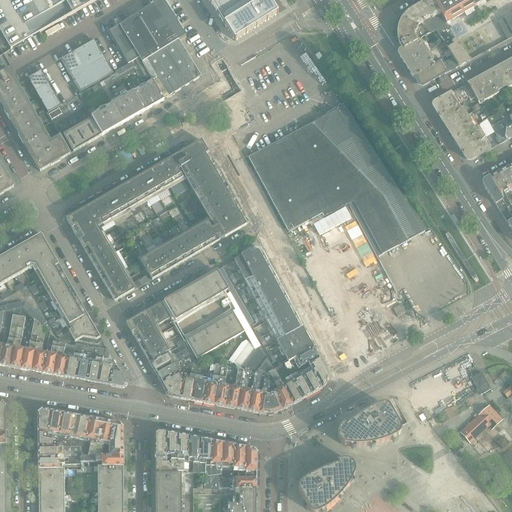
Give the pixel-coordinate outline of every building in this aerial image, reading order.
[(97,0),(0,0),(0,31),(10,50),(39,33),(39,34),(97,0)] [(208,0),(210,2),(210,4),(211,3),(216,12),(216,13),(217,14),(224,24),(223,25),(224,26),(224,25),(233,40),(234,41),(235,41),(236,41),(236,40),(245,35),(246,34),(255,28),(256,28),(257,28),(256,27),(266,22),(267,21),(276,15),(276,16),(277,15),(278,14),(277,14),(278,14),(277,13),(268,0),(208,0)] [(446,24),(431,1),(432,0),(431,0),(429,0),(411,11),(409,12),(406,14),(417,24),(420,27),(425,28),(429,34),(435,31),(446,24)] [(485,0),(431,0),(432,0),(431,1),(446,24),(486,1),(485,0)] [(177,39),(171,29),(178,25),(163,1),(156,6),(155,3),(155,4),(120,26),(139,59),(140,61),(141,63),(178,40),(177,39)] [(429,34),(425,28),(420,27),(417,24),(406,14),(405,15),(402,19),(399,25),(398,32),(398,33),(398,37),(399,42),(400,47),(402,49),(403,49),(418,40),(418,41),(429,34)] [(511,14),(497,23),(507,41),(511,37),(511,14)] [(469,61),(446,24),(435,31),(453,58),(459,67),(469,61)] [(139,59),(120,26),(117,27),(109,32),(128,65),(132,63),(135,61),(139,59)] [(170,96),(201,77),(199,75),(195,67),(178,40),(141,63),(149,77),(152,82),(163,101),(164,100),(170,96)] [(434,66),(418,41),(418,40),(403,49),(400,51),(399,56),(413,77),(434,66)] [(102,55),(94,41),(89,43),(84,47),(92,61),(102,55)] [(92,61),(84,47),(80,49),(74,52),(82,67),(87,64),(92,61)] [(82,67),(74,52),(61,60),(69,74),(82,67)] [(319,53),(314,56),(319,62),(323,59),(319,53)] [(91,72),(107,63),(102,55),(92,61),(87,64),(91,72)] [(441,76),(459,67),(453,58),(436,69),(441,76)] [(511,60),(507,63),(492,72),(502,91),(506,88),(507,90),(511,87),(511,60)] [(112,74),(113,73),(107,63),(91,72),(98,83),(108,76),(112,74)] [(74,82),(91,72),(87,64),(82,67),(69,74),(74,82)] [(14,80),(9,70),(4,73),(0,66),(0,103),(40,172),(50,166),(48,163),(52,161),(57,158),(59,161),(70,155),(60,137),(51,143),(48,137),(45,139),(12,82),(14,80)] [(441,76),(436,69),(434,66),(413,77),(418,85),(423,86),(441,76)] [(49,86),(41,72),(40,72),(28,79),(28,80),(36,93),(49,86)] [(98,83),(91,72),(74,82),(80,93),(98,83)] [(497,93),(502,91),(492,72),(468,84),(476,98),(475,98),(478,104),(482,101),(483,103),(498,95),(497,93)] [(163,101),(152,82),(147,85),(146,87),(140,91),(137,90),(133,92),(144,112),(163,101)] [(476,98),(468,84),(462,88),(468,99),(470,101),(475,98),(476,98)] [(41,103),(54,95),(49,86),(36,93),(39,99),(41,103)] [(144,112),(133,92),(128,96),(126,93),(121,96),(123,99),(116,103),(127,122),(144,112)] [(439,118),(458,106),(450,94),(434,103),(433,108),(439,118)] [(61,106),(54,95),(41,103),(47,113),(47,114),(48,113),(52,111),(55,109),(59,107),(61,106)] [(102,136),(123,124),(127,122),(116,103),(105,109),(106,111),(99,115),(98,114),(91,118),(92,119),(102,136)] [(424,232),(344,107),(343,107),(342,108),(340,105),(323,117),(323,118),(312,124),(271,146),(248,158),(276,210),(288,233),(321,215),(347,201),(377,258),(424,232)] [(473,129),(470,125),(472,124),(462,109),(460,110),(458,106),(439,118),(454,142),(473,129)] [(505,137),(508,109),(486,120),(501,145),(507,141),(505,137)] [(92,119),(82,124),(92,142),(102,136),(92,119)] [(82,124),(73,130),(83,147),(92,142),(82,124)] [(493,149),(484,134),(480,137),(477,133),(476,134),(473,129),(454,142),(466,159),(471,161),(493,149)] [(73,130),(63,135),(73,153),(83,147),(73,130)] [(168,196),(165,190),(183,179),(178,171),(183,168),(217,226),(224,239),(246,226),(205,155),(208,153),(201,141),(109,195),(120,215),(130,210),(134,217),(151,207),(147,200),(156,194),(160,201),(168,196)] [(0,195),(14,188),(0,163),(0,195)] [(511,176),(508,168),(499,173),(511,196),(511,176)] [(511,205),(511,196),(499,173),(489,178),(507,208),(511,205)] [(508,210),(507,208),(489,178),(484,181),(483,186),(501,215),(508,210)] [(117,263),(103,239),(97,229),(120,215),(109,195),(68,219),(67,221),(67,222),(113,301),(113,300),(116,301),(132,292),(130,289),(132,288),(130,285),(122,272),(130,267),(125,259),(117,263)] [(511,217),(508,210),(501,215),(511,231),(511,217)] [(152,281),(219,242),(224,239),(217,226),(212,229),(208,222),(140,261),(145,269),(152,281)] [(33,266),(40,239),(41,235),(0,258),(0,276),(4,284),(27,271),(30,275),(33,266)] [(53,257),(43,239),(41,235),(40,239),(33,266),(35,266),(37,270),(37,271),(51,263),(49,260),(53,257)] [(270,268),(263,256),(260,251),(261,250),(255,249),(234,262),(239,271),(245,281),(270,268)] [(45,284),(63,274),(58,265),(40,276),(45,284)] [(253,323),(222,268),(163,302),(175,322),(181,318),(180,316),(191,311),(192,312),(205,305),(204,303),(214,297),(215,299),(222,295),(217,286),(223,282),(230,294),(226,296),(228,300),(221,305),(223,309),(231,304),(235,311),(232,313),(233,313),(226,317),(227,319),(216,325),(215,323),(209,327),(202,331),(203,332),(193,338),(192,337),(185,340),(197,360),(244,333),(252,346),(249,343),(234,363),(241,368),(241,369),(242,370),(244,371),(266,375),(268,373),(274,370),(248,325),(253,323)] [(281,288),(274,276),(270,268),(245,281),(256,302),(281,288)] [(56,288),(68,282),(63,274),(45,284),(49,292),(56,288)] [(54,300),(72,290),(68,282),(56,288),(49,292),(54,300)] [(291,308),(285,296),(281,288),(256,302),(266,321),(291,308)] [(59,309),(77,299),(72,290),(54,300),(59,309)] [(64,317),(82,307),(77,299),(59,309),(64,317)] [(47,322),(22,302),(0,307),(0,312),(4,312),(21,308),(43,327),(44,328),(48,325),(47,322)] [(169,352),(159,336),(155,328),(169,320),(160,304),(128,323),(128,324),(127,325),(127,326),(149,364),(169,352)] [(401,305),(393,309),(397,317),(404,314),(405,313),(401,305)] [(69,326),(87,316),(82,307),(64,317),(69,326)] [(302,328),(296,316),(291,308),(266,321),(277,342),(302,328)] [(0,366),(9,368),(20,309),(14,311),(9,312),(0,358),(0,366)] [(21,342),(26,313),(21,309),(20,309),(9,368),(20,370),(21,370),(25,343),(21,342)] [(0,358),(9,312),(4,313),(4,312),(0,312),(0,358)] [(103,343),(90,321),(87,316),(69,326),(74,335),(71,336),(75,343),(77,342),(97,346),(103,343)] [(31,372),(40,326),(34,321),(31,336),(27,336),(26,343),(25,343),(21,370),(31,372)] [(42,374),(47,343),(43,342),(46,330),(40,326),(31,372),(42,374)] [(313,349),(306,336),(302,328),(277,342),(288,362),(313,349)] [(52,376),(58,343),(56,340),(51,334),(50,334),(49,334),(47,343),(42,374),(52,376)] [(64,378),(67,357),(68,357),(70,346),(70,345),(58,343),(52,376),(64,378)] [(75,380),(81,346),(75,345),(75,346),(72,346),(70,346),(68,357),(67,357),(64,378),(75,380)] [(86,382),(93,348),(81,346),(75,380),(86,382)] [(97,384),(104,350),(97,349),(93,348),(86,382),(97,384)] [(154,373),(189,353),(186,348),(170,357),(168,353),(169,353),(169,352),(149,364),(154,373)] [(323,387),(325,384),(326,381),(327,378),(326,374),(325,371),(313,349),(288,362),(274,370),(294,405),(322,389),(323,387)] [(109,387),(113,362),(109,355),(107,350),(104,350),(97,384),(109,387)] [(186,369),(191,363),(190,361),(193,360),(189,353),(154,373),(160,384),(184,370),(186,369)] [(192,402),(199,363),(193,361),(189,379),(184,378),(186,369),(184,370),(160,384),(167,395),(171,398),(192,402)] [(126,383),(113,362),(109,387),(122,389),(124,388),(126,385),(126,383)] [(203,404),(210,364),(199,363),(192,402),(203,404)] [(214,406),(222,367),(210,364),(203,404),(214,406)] [(237,410),(244,371),(242,370),(222,367),(214,406),(237,410)] [(294,405),(274,370),(268,373),(278,390),(274,392),(274,393),(270,395),(271,396),(267,395),(268,391),(269,391),(270,386),(267,380),(265,380),(258,414),(267,415),(273,415),(283,411),(294,405)] [(258,414),(265,380),(266,375),(244,371),(237,410),(258,414)] [(490,390),(481,373),(471,379),(480,396),(490,390)] [(507,398),(511,392),(511,384),(503,393),(507,398)] [(395,438),(397,437),(399,435),(400,433),(400,431),(400,429),(399,428),(389,409),(388,408),(386,406),(383,406),(382,406),(379,407),(374,409),(363,415),(359,418),(350,424),(346,428),(344,425),(341,428),(339,430),(338,432),(337,435),(337,438),(337,439),(338,441),(339,444),(344,447),(349,448),(355,448),(361,448),(366,448),(375,446),(381,445),(389,442),(391,441),(395,438)] [(491,431),(502,421),(489,406),(459,433),(469,444),(488,427),(491,431)] [(43,448),(50,412),(42,410),(37,414),(38,448),(43,448)] [(58,435),(62,414),(50,412),(43,448),(57,447),(58,442),(56,442),(54,434),(58,435)] [(76,428),(78,417),(62,414),(58,435),(59,435),(69,437),(71,427),(76,428)] [(85,440),(89,419),(78,417),(76,428),(71,427),(69,437),(78,439),(85,440)] [(93,456),(100,421),(89,419),(85,440),(90,441),(86,456),(93,456)] [(108,444),(113,424),(100,421),(93,456),(100,456),(103,443),(108,444)] [(123,457),(123,429),(119,425),(113,424),(108,444),(108,457),(123,457)] [(166,457),(166,434),(159,433),(159,432),(155,436),(155,437),(155,475),(170,475),(170,466),(168,466),(168,464),(166,464),(166,457)] [(177,472),(177,436),(166,434),(166,457),(170,457),(170,466),(170,475),(177,475),(177,472)] [(77,448),(78,441),(78,439),(69,437),(59,435),(58,442),(57,447),(43,448),(38,448),(38,459),(56,459),(80,458),(80,457),(80,452),(70,452),(70,448),(77,448)] [(188,458),(189,438),(177,436),(177,472),(177,475),(181,475),(188,475),(188,460),(188,458)] [(509,443),(503,437),(496,443),(502,450),(509,443)] [(199,475),(200,440),(189,438),(188,458),(188,460),(188,475),(199,475)] [(210,475),(211,442),(200,440),(199,475),(203,475),(210,475)] [(222,480),(222,445),(222,444),(211,442),(210,475),(203,475),(203,489),(205,490),(209,490),(212,490),(215,490),(218,490),(219,490),(219,483),(219,481),(222,481),(222,480)] [(233,469),(233,446),(222,445),(222,480),(228,480),(228,479),(233,479),(233,478),(233,477),(233,469)] [(244,479),(244,448),(233,446),(233,469),(237,469),(237,477),(233,477),(233,478),(244,479)] [(233,478),(233,479),(233,483),(233,490),(256,490),(256,484),(256,457),(256,456),(255,453),(253,451),(251,450),(248,449),(244,448),(244,479),(233,478)] [(123,467),(123,457),(108,457),(100,456),(93,456),(86,456),(80,457),(80,458),(80,463),(102,463),(102,467),(102,468),(123,467)] [(38,470),(56,470),(62,470),(62,465),(80,465),(80,463),(80,458),(56,459),(38,459),(38,470)] [(352,479),(354,474),(355,472),(354,469),(353,466),(352,464),(351,463),(348,461),(345,461),(342,461),(340,461),(336,462),(337,465),(332,467),(327,469),(317,473),(306,479),(302,482),(300,484),(299,485),(298,487),(298,490),(299,492),(309,511),(310,511),(321,511),(324,510),(329,507),(333,504),(337,500),(342,495),(345,490),(348,486),(352,479)] [(121,486),(122,481),(123,476),(123,467),(102,468),(102,467),(98,467),(98,491),(92,492),(92,500),(98,500),(98,501),(123,501),(123,486),(121,486)] [(64,470),(62,470),(56,470),(38,470),(38,485),(41,485),(38,494),(39,504),(65,503),(64,470)] [(181,505),(181,475),(177,475),(170,475),(155,475),(155,506),(181,505)] [(222,481),(219,481),(219,483),(219,490),(221,490),(224,490),(228,490),(231,490),(233,490),(233,483),(233,479),(228,479),(228,480),(222,480),(222,481)] [(231,501),(231,506),(255,506),(256,490),(233,490),(231,490),(231,496),(231,501)] [(122,511),(123,509),(123,501),(98,501),(97,511),(122,511)] [(64,511),(65,503),(39,504),(38,511),(64,511)]
